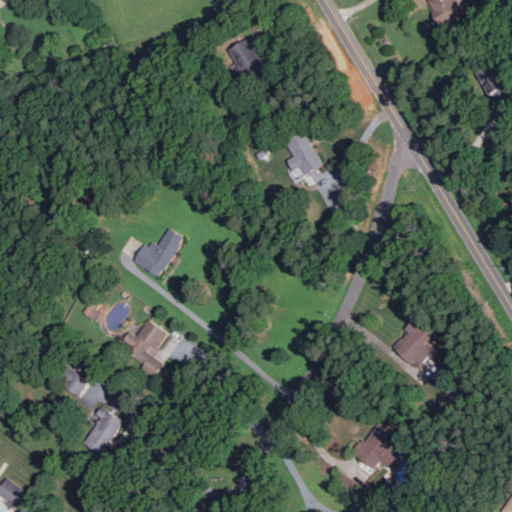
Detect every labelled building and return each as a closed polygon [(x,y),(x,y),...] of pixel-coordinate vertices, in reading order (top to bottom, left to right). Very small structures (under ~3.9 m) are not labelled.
[(458,0),(426,0),(442,26),(465,12),(458,0)] [(232,49),(254,85),(272,75),(249,38),(232,49)] [(498,107),(511,100),(511,78),(508,80),(499,62),(481,70),(498,107)] [(296,155),(289,159),(293,165),(287,169),(296,184),(326,163),(305,129),(287,138),(296,155)] [(164,277),(185,236),(170,228),(160,248),(147,241),(136,263),(164,277)] [(405,329),(408,333),(399,341),(420,365),(437,350),(432,344),(441,336),(422,314),(405,329)] [(166,363),(153,354),(168,332),(149,319),(137,337),(131,332),(119,349),(158,375),(166,363)] [(89,382),(73,371),(64,385),(80,396),(89,382)] [(103,455),(125,421),(102,406),(97,414),(103,418),(86,444),(103,455)] [(376,469),(381,461),(392,468),(402,453),(391,446),(401,432),(381,418),(356,455),(376,469)] [(29,493),(10,477),(0,489),(0,491),(19,506),(29,493)] [(511,511),(511,498),(503,511),(511,511)]
